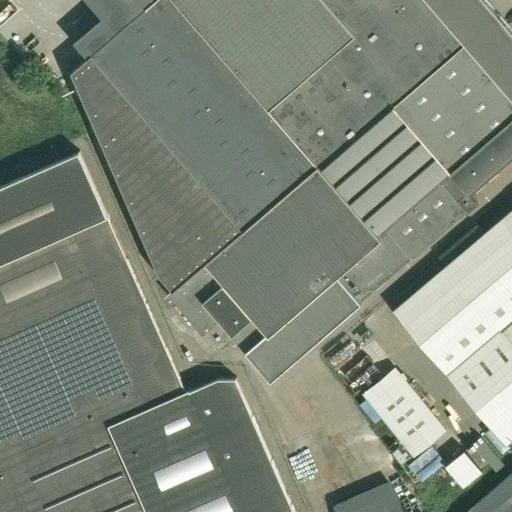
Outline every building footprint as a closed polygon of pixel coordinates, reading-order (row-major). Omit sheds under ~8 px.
[(141,0),(147,6),(73,70),(159,273),(173,289),(168,293),(202,333),(218,319),(271,379),(411,258),(465,212),(456,201),(467,191),(468,192),(469,191),(511,154),(511,31),(485,0),(141,0)] [(295,511),(234,377),(218,378),(191,389),(190,388),(185,390),(79,149),(0,184),(0,511),(295,511)] [(467,191),(456,201),(465,212),(467,215),(480,203),(469,191),(468,192),(467,191)] [(511,206),(395,307),(510,440),(511,438),(511,206)] [(366,330),(376,340),(393,323),(384,313),(366,330)] [(415,454),(445,429),(395,367),(364,392),(415,454)] [(436,440),(409,460),(425,481),(452,461),(436,440)] [(463,486),(483,471),(467,450),(447,465),(463,486)] [(511,511),(511,470),(462,511),(511,511)] [(403,511),(389,480),(333,505),(336,511),(403,511)]
